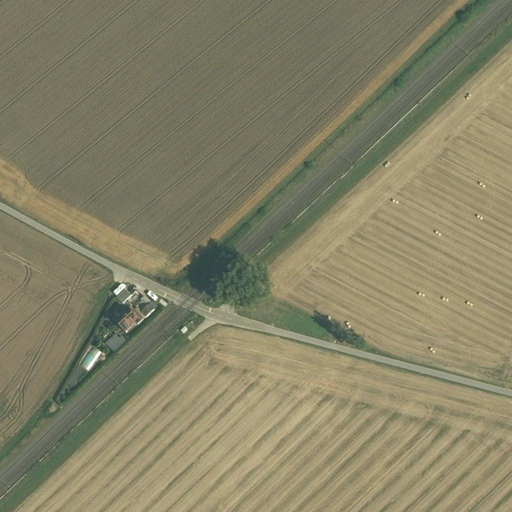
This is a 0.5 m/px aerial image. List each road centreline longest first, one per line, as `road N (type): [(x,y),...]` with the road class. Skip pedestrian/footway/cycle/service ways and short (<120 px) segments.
road 1 (track): [(7,511),(511,30)]
road 2 (unclassified): [(0,207),(216,316),(511,393)]
road 3 (track): [(167,296),(480,0)]
